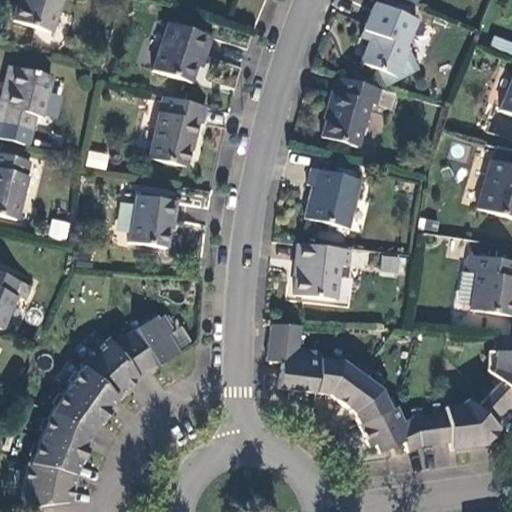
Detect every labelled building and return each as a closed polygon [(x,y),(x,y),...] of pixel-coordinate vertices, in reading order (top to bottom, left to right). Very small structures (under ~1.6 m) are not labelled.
[(18,0),(12,21),(50,34),(60,0),(18,0)] [(415,21),(373,4),(362,32),(371,35),(368,42),(359,64),(374,70),(384,88),(417,70),(407,52),(408,49),(404,48),(415,21)] [(194,67),(198,56),(203,57),(209,38),(166,24),(150,72),(189,84),(194,67)] [(359,39),(368,42),(371,35),(362,32),(359,39)] [(511,53),(511,41),(493,35),(489,46),(511,53)] [(203,57),(198,56),(194,67),(199,68),(203,57)] [(2,90),(9,92),(14,69),(8,67),(2,90)] [(0,100),(0,124),(31,132),(35,117),(41,118),(50,78),(14,69),(9,92),(2,90),(0,100)] [(511,75),(498,111),(511,116),(511,75)] [(369,105),(374,106),(389,109),(393,95),(335,78),(325,110),(327,111),(319,138),(356,149),(369,105)] [(162,98),(147,159),(184,168),(191,139),(192,140),(196,123),(200,124),(204,108),(162,98)] [(511,152),(496,148),(492,162),(489,161),(475,209),(511,220),(511,152)] [(86,165),(106,170),(109,153),(89,149),(86,165)] [(27,162),(0,155),(0,217),(15,221),(25,177),(24,177),(27,162)] [(358,182),(309,170),(305,186),(310,188),(302,220),(346,230),(358,182)] [(175,203),(134,197),(126,243),(165,250),(169,222),(171,222),(175,203)] [(51,218),(48,237),(67,240),(70,221),(51,218)] [(333,301),(337,267),(346,268),(348,251),(296,245),(294,262),(297,263),(295,278),(293,296),(333,301)] [(380,271),(400,273),(401,256),(382,254),(380,271)] [(511,281),(511,277),(511,263),(467,256),(465,273),(475,275),(469,311),(510,318),(511,308),(511,295),(508,289),(509,280),(511,281)] [(0,331),(0,332),(15,298),(24,302),(30,288),(0,274),(0,331)] [(71,488),(64,487),(66,475),(71,476),(77,462),(67,459),(72,445),(82,449),(88,435),(97,423),(88,417),(96,405),(105,411),(114,399),(109,395),(118,387),(123,392),(136,379),(133,374),(150,362),(154,367),(177,354),(166,336),(172,332),(161,316),(156,319),(155,317),(131,331),(110,346),(106,340),(77,366),(80,368),(48,414),(27,465),(25,464),(20,496),(22,510),(36,508),(61,505),(68,503),(71,488)] [(448,452),(481,448),(480,437),(489,427),(495,432),(506,420),(494,410),(496,407),(499,404),(510,416),(511,414),(511,337),(494,337),(493,371),(489,375),(498,383),(473,410),(464,401),(460,406),(443,408),(443,414),(411,419),(401,423),(394,409),(388,411),(378,391),(340,363),(317,360),(319,354),(296,350),(299,327),(269,326),(264,362),(279,364),(276,389),(326,396),(350,414),(366,449),(372,446),(376,455),(401,443),(405,454),(419,448),(447,444),(448,452)] [(496,407),(494,410),(506,420),(510,416),(499,404),(496,407)] [(480,437),(481,448),(495,432),(489,427),(480,437)]
